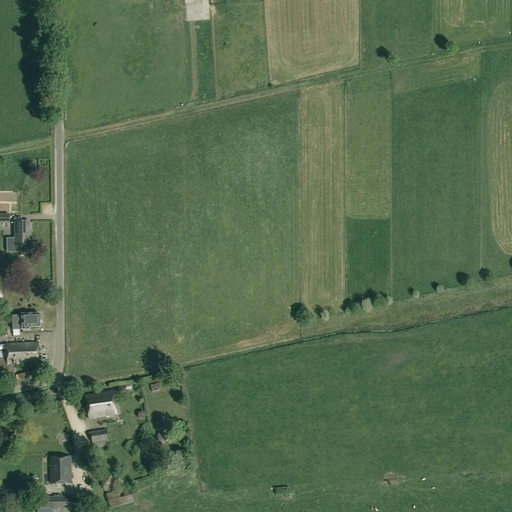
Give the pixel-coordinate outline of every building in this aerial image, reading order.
[(9,215),(0,215),(0,223),(9,223),(9,215)] [(29,247),(29,223),(15,223),(15,248),(29,247)] [(12,330),(22,330),(29,330),(29,328),(40,327),(40,321),(41,319),(41,317),(40,316),(40,314),(21,315),(12,316),(12,330)] [(6,358),(7,366),(0,366),(0,382),(14,380),(14,366),(15,366),(16,380),(39,374),(38,343),(6,345),(6,346),(6,351),(6,352),(6,358)] [(152,392),(160,390),(159,384),(150,386),(152,392)] [(85,396),(88,419),(116,415),(113,392),(85,396)] [(92,443),(108,441),(107,431),(91,433),(92,443)] [(172,435),(159,437),(161,445),(173,443),(172,435)] [(71,484),(71,458),(51,458),(51,484),(71,484)] [(130,488),(107,495),(110,509),(134,502),(130,488)] [(76,498),(55,498),(55,508),(76,508),(76,498)]
